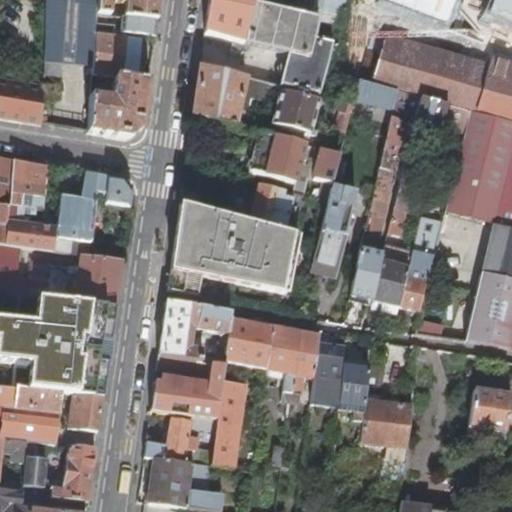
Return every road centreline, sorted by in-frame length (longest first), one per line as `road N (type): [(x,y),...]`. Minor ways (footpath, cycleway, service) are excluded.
road 1 (residential): [(105,511),(157,166)]
road 2 (residential): [(157,166),(182,0)]
road 3 (residential): [(157,166),(0,140)]
